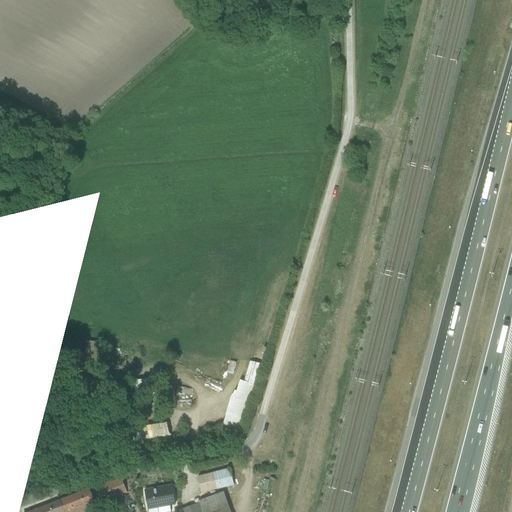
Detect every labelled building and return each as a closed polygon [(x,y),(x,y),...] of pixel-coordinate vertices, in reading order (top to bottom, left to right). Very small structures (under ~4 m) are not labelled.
[(258,387),(265,365),(254,362),(247,384),(258,387)] [(134,383),(135,396),(165,395),(165,382),(134,383)] [(190,390),(180,389),(180,402),(190,402),(190,390)] [(141,441),(173,438),(172,426),(140,429),(141,441)] [(229,471),(198,478),(202,494),(232,486),(229,471)] [(148,510),(176,504),(172,482),(143,488),(148,510)] [(98,492),(103,504),(125,496),(120,483),(98,492)] [(94,511),(99,510),(90,487),(57,501),(61,511),(94,511)] [(61,511),(57,501),(28,511),(61,511)]
